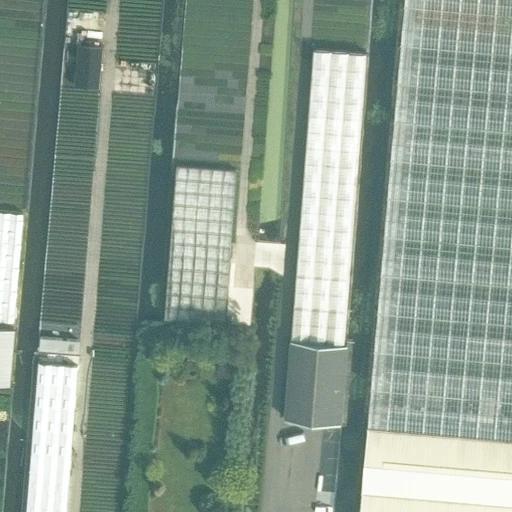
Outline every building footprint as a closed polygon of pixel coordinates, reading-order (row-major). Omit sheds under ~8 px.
[(367,426),(359,511),(511,511),(511,0),(402,0),(401,17),(367,426)] [(98,88),(101,47),(77,45),(73,86),(98,88)] [(291,339),(285,419),(341,423),(347,343),(346,343),(344,343),(366,53),(314,49),(291,339)] [(236,170),(177,165),(165,319),(224,324),(236,170)] [(0,210),(0,319),(15,321),(24,212),(0,210)] [(0,382),(9,383),(14,327),(0,326),(0,382)] [(39,337),(38,349),(77,352),(78,340),(39,337)] [(234,358),(220,357),(220,365),(226,371),(234,372),(234,358)] [(64,511),(76,365),(37,362),(24,511),(64,511)]
